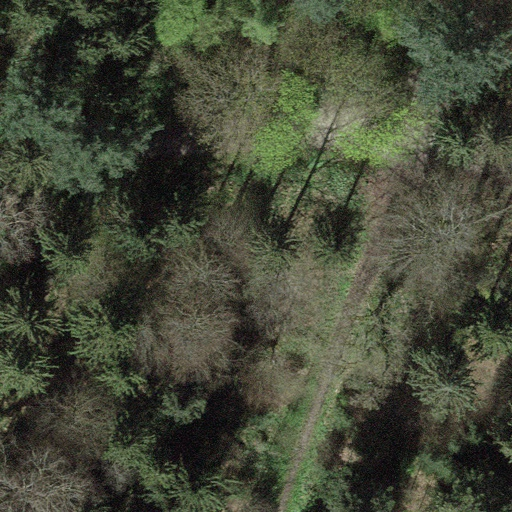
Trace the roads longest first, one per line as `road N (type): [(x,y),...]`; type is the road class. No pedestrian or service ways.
road 1 (track): [(511,58),(421,123),(167,136),(0,155)]
road 2 (track): [(421,123),(317,511)]
